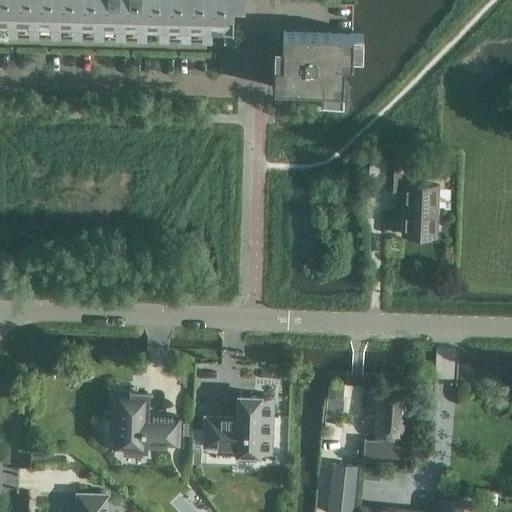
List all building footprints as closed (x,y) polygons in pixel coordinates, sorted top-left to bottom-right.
[(15,27),(16,0),(0,0),(0,26),(9,26),(8,34),(14,35),(16,35),(16,27),(15,27)] [(37,27),(37,0),(16,0),(15,27),(16,27),(30,27),(30,35),(36,35),(36,36),(38,36),(38,27),(37,27)] [(59,28),(59,0),(37,0),(37,27),(38,27),(52,28),(52,36),(57,36),(59,36),(60,28),(59,28)] [(80,28),(80,0),(59,0),(59,28),(60,28),(73,28),(73,36),(79,36),(79,37),(81,37),(81,28),(80,28)] [(102,29),(102,0),(80,0),(80,28),(81,28),(95,29),(95,37),(101,37),(102,37),(103,29),(102,29)] [(123,30),(124,0),(102,0),(102,29),(103,29),(117,29),(116,37),(122,38),(124,38),(124,30),(123,30)] [(145,30),(145,0),(124,0),(123,30),(124,30),(138,30),(138,38),(144,38),(146,38),(146,30),(145,30)] [(167,31),(167,0),(145,0),(145,30),(146,30),(160,31),(160,39),(166,39),(168,39),(168,31),(167,31)] [(188,31),(189,0),(167,0),(167,31),(168,31),(182,31),(181,39),(187,39),(187,40),(189,40),(189,31),(188,31)] [(210,32),(210,0),(189,0),(188,31),(189,31),(203,32),(203,40),(209,40),(211,40),(211,32),(210,32)] [(244,0),(210,0),(210,32),(211,32),(225,32),(225,40),(231,41),(232,41),(233,12),(244,13),(244,0)] [(272,88),(321,89),(320,99),(341,100),(341,90),(343,90),(344,62),(352,63),(352,55),(362,55),(363,33),(283,31),(282,54),(278,53),(277,64),(273,64),(272,88)] [(385,188),(399,189),(400,161),(386,160),(385,188)] [(402,214),(402,217),(401,234),(437,236),(439,185),(403,184),(403,204),(397,204),(396,214),(402,214)] [(327,382),(324,398),(342,401),(345,385),(327,382)] [(116,391),(114,447),(145,448),(145,442),(177,444),(178,416),(146,415),(147,392),(116,391)] [(271,397),(240,396),(239,418),(206,417),(205,445),(238,446),(238,451),(269,453),(271,397)] [(378,434),(401,436),(403,397),(381,396),(378,434)] [(182,422),(182,436),(190,436),(191,423),(182,422)] [(407,458),(408,443),(365,440),(364,455),(407,458)] [(192,451),(191,464),(200,464),(201,451),(192,451)] [(32,455),(32,464),(41,464),(41,455),(32,455)] [(352,511),(357,466),(333,464),(327,511),(352,511)] [(105,511),(106,495),(79,494),(78,511),(105,511)] [(473,511),(474,504),(440,501),(439,511),(404,511),(383,510),(382,511),(363,509),(363,508),(361,508),(360,511),(473,511)]
